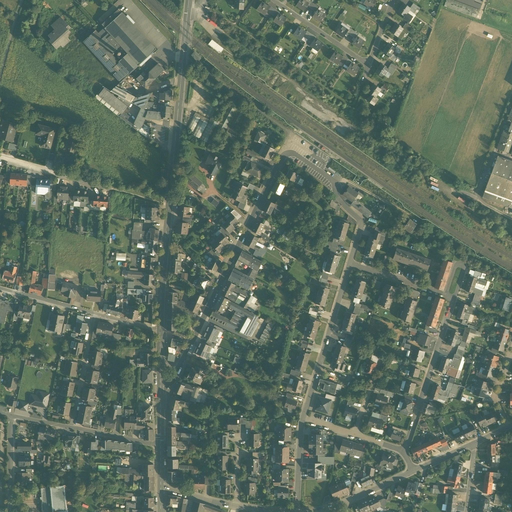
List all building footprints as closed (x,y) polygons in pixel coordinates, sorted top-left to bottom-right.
[(308,0),(299,0),(296,5),(304,11),(307,6),(309,4),(310,1),(308,0)] [(364,4),(372,9),(376,1),(373,0),(361,0),(360,2),(364,4)] [(446,0),(444,6),(477,19),(480,10),(452,0),(446,0)] [(474,0),(455,0),(480,9),(482,5),(474,2),(474,0)] [(312,9),(316,12),(318,10),(319,8),(315,5),(310,1),(309,4),(307,6),(312,9)] [(257,10),(265,15),(267,12),(270,8),(262,2),(257,10)] [(397,12),(404,17),(407,14),(409,11),(410,9),(410,8),(403,4),(397,12)] [(413,14),(417,9),(412,6),(410,8),(410,9),(409,11),(413,14)] [(102,25),(105,28),(121,13),(118,10),(102,25)] [(313,17),(321,22),(325,15),(318,10),(316,12),(313,17)] [(122,13),(121,13),(105,28),(105,29),(109,33),(120,46),(125,51),(128,53),(139,66),(139,65),(150,55),(156,50),(133,25),(126,17),(122,13)] [(273,21),(281,26),(286,19),(279,14),(278,14),(276,18),(273,21)] [(411,17),(407,14),(404,17),(403,18),(408,22),(411,17)] [(128,15),(126,17),(133,25),(135,23),(128,15)] [(56,22),(60,26),(64,21),(61,17),(56,22)] [(59,43),(63,47),(70,41),(68,38),(66,36),(70,32),(68,30),(70,28),(68,25),(67,26),(64,23),(65,22),(64,21),(60,26),(56,22),(51,26),(55,30),(53,32),(56,36),(52,39),(49,41),(54,47),(59,43)] [(342,23),(340,25),(336,32),(343,38),(347,33),(348,31),(348,30),(349,28),(342,23)] [(390,32),(397,37),(401,31),(403,29),(396,24),(390,32)] [(293,34),(301,40),(304,37),(306,33),(298,27),(293,34)] [(104,28),(98,33),(103,38),(109,33),(105,29),(104,28)] [(359,35),(354,31),(350,28),(349,28),(348,30),(348,31),(347,33),(351,36),(355,39),(357,37),(359,35)] [(92,33),(111,54),(119,47),(120,46),(109,33),(103,38),(98,33),(96,31),(92,33)] [(401,31),(397,37),(401,40),(405,34),(401,31)] [(123,80),(130,74),(119,62),(111,54),(92,33),(83,42),(120,83),(123,80)] [(359,35),(357,37),(355,39),(352,44),(360,49),(365,42),(364,42),(366,39),(359,35)] [(313,48),(318,51),(323,44),(315,39),(312,42),(310,46),(313,48)] [(208,45),(220,54),(224,49),(212,40),(208,45)] [(383,52),(390,57),(392,54),(394,51),(396,49),(395,49),(389,44),(383,52)] [(394,51),(399,54),(402,50),(397,46),(395,49),(396,49),(394,51)] [(330,59),(338,65),(340,61),(343,57),(342,57),(335,52),(330,59)] [(139,66),(128,53),(119,62),(130,74),(139,66)] [(150,55),(139,65),(141,67),(152,56),(150,55)] [(346,71),(354,76),(359,69),(352,63),(351,63),(349,67),(347,69),(346,71)] [(140,82),(145,88),(165,70),(159,64),(146,75),(143,78),(141,75),(137,79),(139,82),(140,82)] [(375,73),(382,77),(384,76),(387,71),(388,69),(381,64),(375,73)] [(391,74),(391,75),(395,70),(390,66),(388,69),(387,71),(391,74)] [(368,93),(372,95),(369,98),(367,99),(368,101),(374,105),(378,99),(375,97),(377,94),(379,92),(381,89),(380,89),(374,85),(368,93)] [(111,91),(119,96),(131,103),(140,108),(140,107),(144,109),(151,93),(145,96),(136,99),(115,87),(111,91)] [(379,92),(384,95),(387,90),(382,87),(380,89),(381,89),(379,92)] [(123,112),(128,107),(117,98),(104,88),(98,96),(122,114),(122,115),(123,112)] [(160,100),(172,101),(172,91),(167,91),(167,92),(164,92),(164,94),(160,93),(160,100)] [(119,117),(122,114),(98,96),(97,95),(95,98),(119,117)] [(128,107),(131,103),(119,96),(117,98),(128,107)] [(144,110),(149,110),(153,103),(148,102),(144,110)] [(246,113),(237,109),(229,104),(220,122),(228,126),(236,131),(239,132),(244,135),(253,118),(245,114),(246,113)] [(134,125),(141,130),(143,124),(146,118),(161,120),(161,117),(170,118),(171,107),(169,107),(165,106),(162,106),(161,112),(153,111),(149,110),(144,110),(141,108),(135,122),(134,125)] [(511,106),(507,121),(511,123),(508,132),(503,130),(498,144),(511,149),(511,106)] [(123,120),(133,128),(134,125),(135,122),(123,112),(122,115),(122,114),(119,117),(123,120)] [(209,123),(210,120),(196,112),(194,115),(200,118),(208,123),(209,123)] [(218,124),(217,127),(209,123),(208,123),(200,118),(194,115),(187,129),(193,132),(190,137),(198,141),(207,146),(211,148),(212,148),(217,150),(225,135),(226,132),(236,137),(238,134),(218,124)] [(218,124),(238,134),(239,132),(236,131),(228,126),(220,122),(211,118),(210,120),(209,123),(217,127),(218,124)] [(0,136),(0,138),(12,141),(16,125),(4,122),(0,136)] [(145,137),(149,140),(150,127),(143,124),(141,130),(134,125),(133,128),(139,132),(145,137)] [(41,146),(50,149),(55,130),(38,125),(36,133),(44,135),(41,146)] [(266,145),(262,143),(263,141),(266,136),(258,132),(254,140),(263,144),(265,146),(261,156),(270,160),(275,150),(266,145)] [(68,150),(73,152),(74,147),(75,147),(75,145),(75,144),(75,141),(76,142),(78,142),(79,138),(76,137),(77,135),(71,134),(70,138),(65,140),(64,141),(67,148),(68,149),(68,150)] [(8,149),(17,151),(18,146),(9,143),(8,149)] [(233,152),(240,156),(242,152),(244,147),(238,144),(233,152)] [(511,155),(511,149),(498,144),(496,149),(510,154),(511,155)] [(245,153),(255,158),(257,155),(247,150),(245,153)] [(48,160),(54,162),(56,156),(56,155),(50,153),(48,160)] [(65,158),(56,156),(54,162),(63,164),(65,158)] [(212,167),(217,170),(219,167),(220,167),(221,165),(220,164),(222,160),(213,156),(212,157),(210,156),(209,156),(207,156),(207,158),(207,159),(208,160),(206,163),(210,165),(209,165),(210,167),(211,168),(212,167)] [(511,161),(498,156),(495,163),(493,163),(493,164),(492,166),(493,167),(484,192),(482,198),(488,200),(511,208),(511,161)] [(249,173),(258,177),(263,168),(251,163),(251,164),(247,170),(247,171),(250,172),(249,173)] [(208,172),(214,175),(217,170),(212,167),(211,168),(208,172)] [(293,182),(298,185),(299,183),(300,181),(296,179),(298,174),(290,170),(286,178),(293,182)] [(14,185),(18,185),(19,175),(15,175),(15,174),(11,174),(10,183),(14,184),(14,185)] [(23,176),(19,175),(18,185),(23,186),(23,184),(27,185),(27,175),(23,175),(23,176)] [(187,181),(196,189),(202,183),(192,175),(187,181)] [(44,191),(48,191),(49,191),(50,184),(50,181),(38,180),(37,180),(37,186),(36,190),(41,190),(43,192),(44,191)] [(236,188),(235,191),(243,195),(246,188),(235,182),(233,187),(236,188)] [(278,194),(280,195),(284,186),(276,182),(271,191),(278,194)] [(196,189),(202,194),(205,192),(204,191),(206,188),(202,183),(196,189)] [(247,189),(252,192),(255,186),(249,184),(247,189)] [(289,189),(299,194),(301,191),(296,188),(292,186),(291,185),(289,189)] [(343,195),(352,202),(354,199),(356,198),(358,194),(349,187),(343,195)] [(246,197),(243,195),(235,191),(233,195),(235,196),(233,199),(240,202),(244,204),(246,200),(245,199),(246,197)] [(278,199),(275,204),(284,209),(287,204),(278,199)] [(351,205),(368,218),(372,213),(355,200),(354,199),(352,202),(353,202),(351,205)] [(275,204),(267,200),(262,211),(270,215),(274,207),(275,208),(275,209),(285,214),(286,210),(284,209),(275,204)] [(329,206),(336,209),(337,206),(338,204),(335,203),(336,202),(332,200),(329,206)] [(237,207),(243,210),(246,205),(244,204),(240,202),(237,207)] [(183,216),(190,217),(190,213),(188,213),(189,208),(185,208),(179,207),(178,216),(183,216)] [(232,214),(237,220),(242,216),(234,210),(230,213),(232,214)] [(226,219),(228,220),(234,227),(239,222),(237,220),(232,214),(229,216),(226,219)] [(183,219),(182,224),(186,224),(191,225),(191,220),(192,220),(192,217),(191,217),(190,217),(183,216),(183,219)] [(235,228),(234,227),(228,220),(222,225),(225,228),(229,233),(235,228)] [(404,227),(411,232),(416,225),(409,220),(404,227)] [(261,232),(263,229),(265,225),(263,225),(257,221),(252,231),(260,235),(261,232)] [(340,221),(337,230),(346,233),(349,224),(340,221)] [(142,231),(143,224),(134,223),(133,230),(142,231)] [(177,233),(186,234),(187,228),(186,228),(186,224),(182,224),(178,223),(177,233)] [(155,229),(151,228),(150,228),(149,229),(149,230),(150,231),(151,231),(151,232),(150,241),(158,242),(159,230),(155,230),(155,229)] [(225,228),(223,230),(227,235),(228,236),(231,234),(229,233),(225,228)] [(393,232),(401,237),(403,233),(396,228),(393,232)] [(225,237),(227,235),(223,230),(221,229),(219,231),(221,234),(225,237)] [(150,241),(151,232),(142,231),(133,230),(132,230),(132,231),(132,234),(131,239),(132,239),(138,239),(139,240),(150,241)] [(343,241),(346,233),(337,230),(335,239),(343,241)] [(382,231),(381,234),(379,241),(378,241),(377,244),(381,245),(382,245),(385,233),(382,231)] [(216,239),(217,240),(223,246),(228,241),(225,237),(221,234),(218,237),(216,239)] [(253,248),(255,245),(256,242),(258,239),(250,235),(245,245),(253,248)] [(375,249),(377,244),(378,241),(373,239),(369,238),(367,247),(375,249)] [(224,248),(223,246),(217,240),(216,241),(212,244),(212,245),(217,251),(219,253),(224,248)] [(148,253),(157,254),(158,242),(150,241),(149,245),(148,253)] [(373,258),(375,249),(367,247),(364,255),(373,258)] [(393,259),(427,271),(431,261),(396,249),(393,259)] [(253,255),(260,259),(262,254),(258,252),(258,251),(255,250),(253,255)] [(251,268),(258,271),(262,262),(242,251),(238,260),(240,262),(251,268)] [(174,253),(173,261),(181,262),(182,258),(182,254),(174,253)] [(330,254),(328,263),(336,265),(339,257),(330,254)] [(142,255),(142,259),(146,260),(145,268),(155,269),(156,258),(147,257),(147,256),(146,256),(142,255)] [(204,266),(208,269),(213,259),(209,255),(204,266)] [(221,261),(214,258),(213,259),(208,269),(215,272),(221,261)] [(434,288),(443,291),(452,263),(444,260),(434,288)] [(180,273),(181,262),(173,261),(171,261),(170,272),(174,273),(180,273)] [(336,265),(328,263),(326,269),(325,271),(330,273),(332,273),(334,274),(336,265)] [(246,278),(253,281),(255,276),(258,271),(251,268),(246,278)] [(50,269),(49,279),(48,279),(46,278),(43,278),(42,286),(43,286),(43,288),(48,289),(48,290),(54,290),(56,270),(50,269)] [(14,282),(16,273),(15,273),(10,272),(4,270),(2,279),(14,282)] [(282,273),(278,270),(274,276),(278,279),(282,273)] [(28,286),(30,286),(31,283),(35,284),(36,272),(30,271),(29,276),(30,276),(29,281),(28,281),(28,286)] [(228,280),(248,290),(253,281),(246,278),(233,271),(228,280)] [(477,279),(479,280),(480,279),(482,273),(476,271),(475,271),(473,277),(477,279)] [(154,275),(145,275),(144,279),(144,285),(154,286),(154,275)] [(475,286),(476,283),(477,279),(473,277),(470,276),(467,283),(475,286)] [(193,285),(204,290),(206,286),(207,284),(208,281),(200,277),(198,280),(197,280),(196,281),(195,280),(193,285)] [(357,280),(354,288),(363,291),(366,282),(357,280)] [(375,289),(379,290),(381,282),(378,281),(374,280),(372,288),(375,289)] [(229,298),(231,294),(232,292),(233,290),(235,286),(227,281),(221,294),(229,298)] [(67,297),(72,298),(73,297),(74,294),(75,294),(77,286),(64,282),(62,290),(66,291),(66,293),(66,296),(67,297)] [(42,286),(35,284),(31,283),(30,286),(29,293),(41,296),(43,288),(43,286),(42,286)] [(465,290),(472,292),(474,288),(475,286),(467,283),(465,290)] [(380,305),(389,308),(395,287),(386,284),(380,305)] [(240,294),(246,298),(248,294),(239,288),(235,286),(233,290),(240,294)] [(320,286),(318,295),(327,298),(329,289),(327,289),(320,286)] [(354,298),(360,299),(362,294),(363,291),(354,288),(352,297),(354,298)] [(407,296),(417,299),(419,292),(410,289),(407,296)] [(87,301),(100,302),(101,292),(87,291),(87,301)] [(168,302),(177,303),(177,299),(178,293),(168,292),(168,302)] [(141,303),(152,304),(153,295),(145,294),(138,294),(137,298),(139,298),(141,299),(141,303)] [(204,298),(196,294),(194,298),(191,305),(188,310),(197,314),(204,298)] [(228,299),(235,303),(238,298),(237,298),(231,294),(229,298),(228,299)] [(246,298),(244,301),(241,306),(246,309),(247,309),(251,302),(254,297),(248,294),(246,298)] [(324,306),(327,298),(318,295),(315,304),(324,306)] [(221,312),(223,312),(225,308),(226,308),(227,306),(227,305),(226,305),(229,301),(229,300),(220,296),(214,308),(221,312)] [(426,325),(435,328),(444,300),(435,297),(426,325)] [(502,310),(507,311),(509,302),(511,303),(511,299),(506,297),(502,310)] [(244,301),(238,298),(235,303),(241,306),(244,301)] [(191,305),(177,299),(177,303),(177,305),(188,310),(191,305)] [(401,319),(410,322),(417,302),(408,299),(401,319)] [(106,313),(113,315),(117,301),(114,300),(112,306),(108,305),(106,311),(106,313)] [(3,302),(0,317),(6,318),(7,311),(7,309),(11,310),(12,310),(13,306),(13,304),(9,303),(9,301),(5,301),(5,303),(3,302)] [(120,302),(117,301),(113,315),(121,317),(122,311),(123,309),(120,308),(118,308),(120,302)] [(236,311),(251,319),(254,315),(253,314),(254,314),(252,313),(229,301),(226,305),(227,305),(227,306),(236,311)] [(167,331),(172,331),(176,331),(176,330),(177,320),(177,313),(177,305),(177,303),(168,302),(167,320),(167,331)] [(251,302),(247,309),(254,313),(258,306),(254,304),(251,302)] [(459,310),(465,312),(468,306),(461,304),(459,310)] [(18,317),(23,318),(26,306),(23,305),(23,306),(20,305),(18,312),(18,317)] [(186,325),(191,326),(197,314),(188,310),(177,305),(177,313),(189,318),(186,325)] [(29,307),(26,306),(23,318),(29,319),(32,308),(29,307)] [(470,307),(468,306),(465,312),(470,314),(472,315),(475,308),(470,307)] [(129,319),(136,321),(139,311),(131,309),(130,312),(129,319)] [(456,317),(463,319),(465,312),(459,310),(456,317)] [(218,322),(244,333),(251,319),(236,311),(230,321),(220,316),(218,322)] [(290,311),(286,314),(290,319),(294,316),(290,311)] [(209,318),(218,322),(220,316),(219,316),(212,312),(209,318)] [(347,312),(345,321),(353,323),(356,315),(353,314),(347,312)] [(470,314),(465,312),(463,319),(461,323),(466,325),(468,321),(470,314)] [(50,328),(56,330),(57,328),(61,329),(62,324),(64,317),(53,315),(52,315),(51,320),(50,328)] [(258,317),(254,315),(251,319),(244,333),(248,335),(256,322),(258,317)] [(311,319),(308,328),(317,330),(319,322),(317,321),(311,319)] [(351,332),(353,323),(345,321),(342,329),(344,330),(351,332)] [(77,333),(85,334),(86,329),(85,329),(86,324),(82,323),(78,322),(77,327),(77,329),(78,329),(77,333)] [(97,334),(103,336),(106,324),(99,322),(97,330),(96,334),(97,334)] [(259,323),(256,322),(248,335),(251,337),(259,323)] [(274,325),(269,322),(259,340),(264,343),(274,325)] [(113,325),(106,324),(103,336),(110,337),(111,337),(111,333),(113,325)] [(208,326),(205,331),(217,336),(219,331),(213,328),(208,326)] [(314,339),(317,330),(308,328),(305,336),(314,339)] [(498,335),(497,338),(506,341),(508,332),(506,332),(507,330),(502,328),(501,328),(500,328),(499,331),(498,331),(497,334),(498,335)] [(131,337),(132,337),(134,330),(127,329),(125,336),(127,336),(131,337)] [(205,331),(203,337),(208,339),(214,342),(217,336),(205,331)] [(450,337),(456,340),(458,335),(459,333),(452,331),(450,337)] [(462,336),(458,335),(456,340),(465,342),(469,332),(464,331),(462,336)] [(473,338),(475,334),(470,333),(469,332),(465,342),(466,343),(469,344),(471,337),(473,338)] [(347,334),(345,339),(344,343),(351,344),(352,341),(353,336),(347,334)] [(416,342),(428,346),(431,337),(420,334),(419,338),(418,338),(416,342)] [(454,346),(455,344),(456,340),(450,337),(447,344),(454,346)] [(502,350),(506,341),(497,338),(496,342),(494,347),(499,349),(502,350)] [(178,340),(172,339),(171,345),(171,346),(171,348),(174,349),(176,349),(176,351),(180,352),(184,341),(182,341),(178,340)] [(74,354),(78,355),(79,353),(81,353),(83,343),(81,343),(74,342),(72,341),(70,347),(73,348),(75,349),(74,352),(74,354)] [(205,344),(200,342),(197,347),(209,353),(211,347),(205,344)] [(337,345),(335,354),(343,356),(346,348),(346,347),(343,347),(337,345)] [(209,353),(197,347),(195,353),(200,355),(206,358),(209,353)] [(457,348),(455,354),(460,356),(462,357),(464,351),(463,350),(458,348),(457,348)] [(411,359),(421,362),(423,356),(424,352),(414,349),(414,350),(411,359)] [(92,351),(90,357),(102,359),(103,354),(100,353),(101,352),(100,352),(94,351),(94,352),(92,351)] [(301,352),(298,360),(307,363),(310,354),(301,352)] [(144,362),(144,365),(152,365),(152,354),(144,354),(144,355),(144,362)] [(169,354),(167,360),(174,362),(175,355),(169,354)] [(341,364),(343,356),(335,354),(332,362),(336,363),(335,368),(344,371),(345,371),(345,370),(347,366),(341,364)] [(486,361),(485,364),(495,367),(496,364),(497,365),(498,361),(497,360),(498,357),(495,356),(489,354),(488,355),(488,357),(485,356),(484,360),(486,361)] [(370,362),(376,364),(378,357),(372,355),(370,362)] [(101,365),(102,359),(90,357),(89,363),(92,363),(91,365),(92,365),(98,366),(98,365),(101,365)] [(441,364),(447,367),(449,362),(450,360),(443,358),(441,364)] [(450,362),(449,362),(447,367),(458,370),(461,360),(458,359),(453,358),(452,361),(450,361),(450,362)] [(304,371),(307,363),(298,360),(296,369),(302,371),(304,371)] [(66,375),(75,377),(76,372),(75,372),(77,363),(71,361),(71,362),(68,361),(66,375)] [(369,374),(371,375),(372,374),(374,374),(376,364),(370,362),(367,362),(365,372),(369,373),(369,374)] [(446,371),(447,367),(441,364),(438,371),(445,373),(446,371)] [(494,371),(495,367),(485,364),(484,368),(482,374),(487,375),(492,377),(493,374),(494,371)] [(187,378),(200,384),(202,380),(201,380),(206,371),(198,367),(196,370),(192,368),(189,373),(189,374),(188,374),(187,375),(187,376),(187,377),(187,378)] [(409,367),(408,371),(405,370),(404,374),(408,375),(417,377),(420,370),(415,368),(409,367)] [(456,378),(458,370),(447,367),(446,371),(447,371),(446,375),(455,378),(456,378)] [(88,370),(87,376),(98,378),(98,377),(99,373),(99,372),(94,371),(88,370)] [(152,371),(143,371),(143,383),(152,383),(152,371)] [(6,387),(16,389),(19,378),(8,376),(6,387)] [(97,382),(98,378),(87,376),(85,382),(92,383),(96,384),(97,382)] [(293,385),(292,386),(291,390),(300,393),(302,385),(299,384),(300,381),(294,379),(294,380),(293,385)] [(323,390),(333,393),(334,389),(336,384),(320,379),(319,382),(325,384),(323,390)] [(478,380),(476,387),(482,389),(483,387),(487,388),(488,383),(478,380)] [(66,382),(64,389),(64,390),(72,392),(74,383),(68,382),(66,381),(66,382)] [(403,391),(413,394),(414,389),(413,389),(415,384),(409,382),(406,381),(406,382),(403,391)] [(191,401),(195,402),(198,393),(199,388),(194,387),(191,386),(185,384),(184,386),(178,383),(174,392),(182,396),(184,392),(188,393),(189,391),(192,392),(190,401),(191,401)] [(432,391),(439,394),(440,389),(441,387),(434,385),(432,391)] [(448,397),(449,392),(450,391),(451,391),(452,387),(447,386),(445,391),(440,389),(439,394),(446,396),(448,397)] [(481,392),(482,389),(476,387),(473,394),(483,398),(485,393),(481,392)] [(84,388),(83,394),(94,396),(95,390),(91,389),(84,388)] [(184,392),(182,396),(181,398),(185,400),(190,401),(192,392),(189,391),(188,393),(184,392)] [(436,400),(437,398),(439,394),(432,391),(429,398),(436,400)] [(42,396),(40,397),(39,397),(32,395),(30,404),(46,408),(49,394),(42,393),(42,396)] [(93,401),(94,396),(83,394),(82,399),(89,401),(93,402),(93,401)] [(380,405),(385,407),(386,403),(388,398),(384,397),(377,395),(375,402),(379,404),(379,405),(380,405)] [(325,399),(318,397),(315,409),(327,413),(331,401),(325,399)] [(171,399),(168,410),(176,410),(178,411),(179,406),(183,406),(184,407),(185,403),(185,402),(171,399)] [(288,408),(290,408),(295,410),(297,402),(291,400),(287,399),(284,407),(288,408)] [(404,399),(403,403),(400,402),(398,407),(401,408),(401,410),(407,412),(409,413),(412,402),(411,402),(404,399)] [(59,413),(68,415),(69,410),(70,404),(61,402),(60,406),(61,407),(59,413)] [(28,404),(21,403),(20,409),(26,411),(28,404)] [(421,412),(430,414),(431,412),(433,413),(435,408),(432,407),(433,406),(429,405),(424,403),(421,412)] [(81,405),(80,411),(91,413),(92,407),(87,407),(81,405)] [(141,407),(141,414),(141,420),(144,420),(150,420),(150,416),(151,416),(151,411),(150,411),(150,409),(151,408),(152,407),(151,406),(150,406),(149,406),(148,407),(141,407)] [(352,417),(354,418),(356,409),(352,408),(346,406),(344,415),(346,415),(352,417)] [(176,418),(176,415),(176,410),(168,410),(167,410),(167,420),(172,420),(172,421),(173,421),(176,421),(176,418)] [(489,414),(484,417),(488,424),(495,421),(492,415),(492,413),(489,414)] [(483,427),(488,424),(484,417),(481,418),(480,414),(476,416),(480,426),(482,425),(483,427)] [(88,425),(89,419),(78,417),(77,423),(84,424),(88,425)] [(113,428),(115,419),(111,418),(107,417),(105,426),(113,428)] [(137,417),(130,417),(129,417),(125,417),(124,428),(136,429),(136,421),(137,417)] [(371,431),(378,433),(379,429),(382,421),(382,420),(379,419),(371,417),(370,420),(369,420),(368,426),(372,427),(371,431)] [(233,431),(236,431),(236,430),(239,430),(239,425),(237,425),(237,424),(236,424),(236,419),(228,419),(228,425),(230,425),(230,430),(233,430),(233,431)] [(145,422),(144,422),(136,421),(136,429),(141,430),(144,430),(145,430),(149,430),(149,427),(145,427),(145,422)] [(468,428),(463,431),(466,437),(476,433),(473,426),(468,428)] [(167,436),(176,436),(176,433),(176,427),(167,427),(167,436)] [(40,428),(38,436),(44,437),(49,438),(49,440),(53,440),(55,430),(45,429),(40,428)] [(279,434),(279,435),(278,435),(278,438),(278,440),(284,440),(290,440),(291,434),(291,429),(279,428),(279,430),(278,431),(278,433),(279,434)] [(145,439),(145,440),(153,440),(153,429),(149,430),(145,430),(144,430),(144,434),(145,439)] [(390,438),(400,441),(402,433),(400,432),(393,430),(390,438)] [(456,442),(466,437),(463,431),(460,432),(454,435),(453,435),(456,442)] [(249,446),(256,447),(256,442),(258,442),(259,434),(251,434),(251,438),(249,438),(249,446)] [(309,441),(309,444),(322,444),(322,441),(322,435),(316,435),(310,435),(310,441),(309,441)] [(69,447),(75,448),(76,445),(76,437),(66,436),(65,441),(65,443),(69,443),(69,447)] [(168,446),(176,446),(176,442),(176,436),(167,436),(168,446)] [(217,448),(228,448),(228,436),(220,436),(218,436),(217,448)] [(190,447),(190,444),(190,438),(187,438),(187,442),(182,442),(181,447),(185,447),(190,447)] [(438,438),(427,442),(431,449),(441,445),(439,441),(438,438)] [(441,444),(443,447),(448,445),(445,439),(439,441),(441,445),(441,444)] [(358,445),(353,443),(348,442),(343,441),(343,440),(342,445),(340,450),(346,452),(350,453),(355,454),(360,455),(360,456),(361,451),(363,446),(362,446),(362,447),(357,445),(358,445)] [(84,453),(90,453),(91,449),(93,449),(93,442),(87,442),(87,446),(85,446),(84,453)] [(421,454),(431,449),(427,442),(417,447),(418,449),(420,454),(421,454)] [(322,454),(322,444),(309,444),(309,447),(310,447),(310,450),(310,454),(318,454),(322,454)] [(487,444),(487,455),(495,455),(495,444),(487,444)] [(176,456),(176,449),(176,446),(168,446),(168,456),(176,456)] [(412,452),(415,458),(421,455),(421,454),(420,454),(418,449),(417,450),(416,448),(412,450),(413,452),(412,452)] [(381,466),(387,467),(388,466),(392,467),(392,466),(394,459),(395,457),(383,454),(381,460),(380,465),(381,466)] [(495,462),(495,455),(487,455),(487,466),(495,466),(495,462)] [(219,470),(227,470),(227,457),(226,457),(226,456),(218,456),(218,466),(219,466),(219,470)] [(20,466),(30,466),(30,460),(31,460),(31,457),(30,457),(20,457),(20,466)] [(177,468),(178,468),(178,466),(178,459),(168,459),(168,468),(177,468)] [(252,475),(256,476),(256,471),(257,463),(258,463),(259,459),(252,459),(249,459),(248,471),(252,471),(252,475)] [(143,464),(143,473),(143,476),(145,476),(153,476),(153,468),(153,464),(143,464)] [(317,477),(320,477),(321,474),(321,464),(318,464),(309,464),(309,466),(309,468),(308,468),(308,470),(308,471),(308,475),(309,475),(312,475),(314,477),(317,477)] [(454,470),(453,476),(460,477),(463,466),(457,465),(455,465),(454,470)] [(366,473),(366,476),(369,475),(370,475),(373,476),(374,469),(368,467),(367,467),(366,473)] [(175,482),(180,482),(181,482),(181,479),(176,478),(176,472),(168,472),(168,481),(175,481),(175,482)] [(492,483),(493,480),(494,473),(485,472),(484,482),(492,483)] [(27,486),(27,483),(27,480),(26,480),(26,478),(28,478),(28,477),(27,477),(27,474),(28,473),(18,473),(18,486),(27,486)] [(124,487),(136,488),(137,479),(137,476),(137,475),(129,474),(125,474),(124,487)] [(359,479),(363,488),(373,483),(370,475),(369,475),(366,476),(363,478),(359,479)] [(153,476),(145,476),(145,480),(145,491),(153,491),(153,476)] [(458,488),(460,477),(453,476),(452,479),(451,484),(450,486),(458,488)] [(193,488),(204,489),(204,485),(205,479),(204,479),(194,478),(193,488)] [(220,480),(220,486),(220,491),(222,491),(222,493),(230,493),(230,480),(227,480),(227,479),(220,479),(220,480)] [(408,482),(406,489),(406,490),(410,491),(409,493),(413,494),(414,490),(416,485),(414,484),(408,482)] [(491,489),(492,483),(484,482),(483,493),(491,494),(491,489)] [(244,494),(253,494),(253,487),(255,487),(255,483),(248,483),(245,483),(244,494)] [(348,489),(346,486),(346,485),(345,486),(344,483),(341,485),(340,484),(336,485),(337,486),(331,489),(335,499),(340,496),(345,494),(348,493),(346,489),(348,489)] [(41,488),(42,511),(49,511),(49,510),(53,510),(52,511),(55,511),(66,511),(64,486),(51,487),(51,490),(47,490),(47,488),(41,488)] [(404,495),(406,490),(406,489),(398,486),(395,494),(399,495),(403,497),(404,495)] [(281,498),(284,498),(284,497),(288,497),(288,489),(286,489),(278,489),(278,497),(281,497),(281,498)] [(449,494),(447,505),(455,506),(457,495),(449,494)] [(172,504),(172,503),(173,502),(176,502),(177,501),(177,497),(173,496),(166,495),(166,506),(172,506),(172,504)] [(325,497),(322,504),(331,500),(329,495),(325,497)] [(376,497),(367,501),(371,509),(372,510),(376,508),(380,506),(378,502),(376,497)] [(153,498),(144,498),(143,498),(143,502),(143,507),(153,507),(153,498)] [(481,498),(479,509),(487,510),(488,504),(489,500),(481,498)] [(381,508),(384,509),(386,503),(387,500),(383,499),(378,502),(380,506),(381,508)] [(359,508),(360,511),(365,511),(366,511),(371,509),(367,501),(367,500),(357,505),(359,508)] [(203,511),(204,509),(205,504),(194,501),(191,511),(203,511)] [(82,503),(80,511),(87,511),(89,505),(82,503)]
